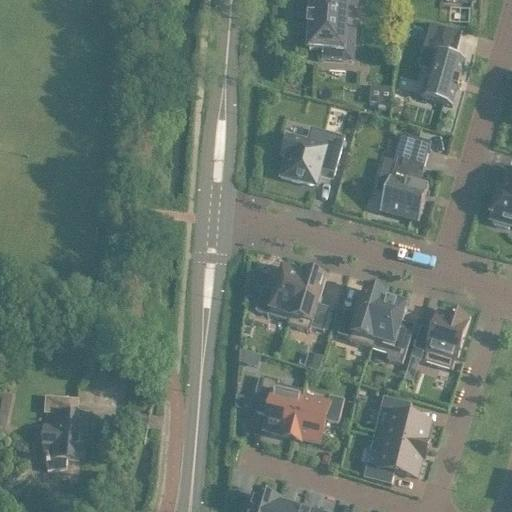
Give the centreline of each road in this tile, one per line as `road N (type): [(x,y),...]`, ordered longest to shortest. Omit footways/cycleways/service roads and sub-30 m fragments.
road 1 (tertiary): [(188,511),(211,214)]
road 2 (residential): [(439,268),(511,0)]
road 3 (residential): [(500,285),(434,511)]
road 4 (residential): [(211,214),(439,268)]
road 5 (tertiary): [(211,214),(231,0)]
road 6 (residential): [(423,511),(249,458)]
